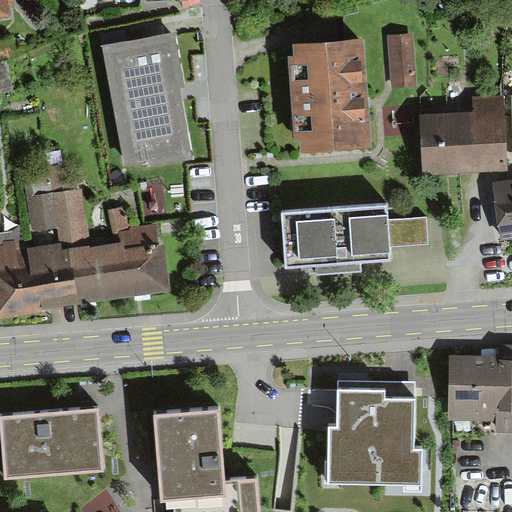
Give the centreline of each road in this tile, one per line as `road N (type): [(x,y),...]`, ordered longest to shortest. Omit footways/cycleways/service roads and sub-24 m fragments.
road 1 (residential): [(241,335),(216,0)]
road 2 (primary): [(511,315),(241,335)]
road 3 (primary): [(241,335),(0,355)]
